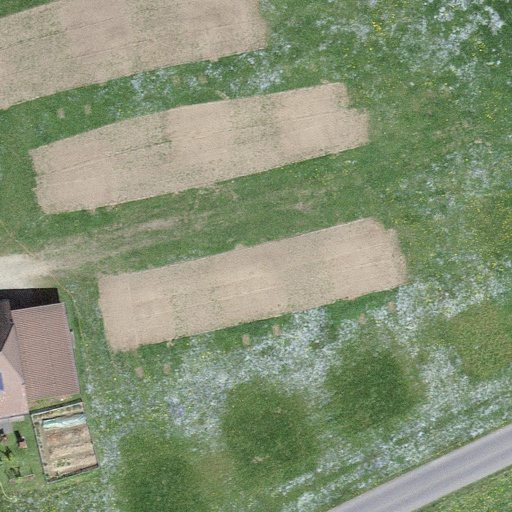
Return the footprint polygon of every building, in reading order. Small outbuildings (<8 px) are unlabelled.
[(262,85),(279,154),(349,138),(332,68),(262,85)] [(168,187),(240,175),(228,105),(157,117),(168,187)] [(44,155),(62,224),(131,206),(113,137),(44,155)] [(379,229),(313,254),(337,320),(404,296),(379,229)] [(232,342),(299,317),(275,250),(208,275),(232,342)] [(114,286),(125,357),(195,347),(184,276),(114,286)] [(0,404),(69,392),(55,313),(0,323),(0,404)]
